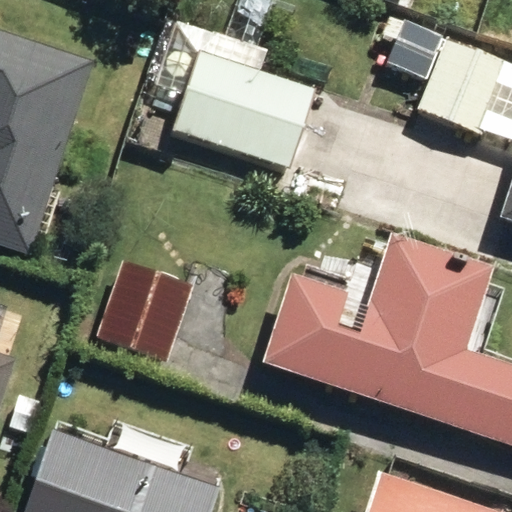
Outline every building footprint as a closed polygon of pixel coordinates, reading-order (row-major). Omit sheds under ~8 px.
[(245,0),(232,43),(260,53),(276,9),(252,0),(245,0)] [(511,72),(396,27),(388,44),(403,49),(394,73),(436,90),(425,121),(484,144),(511,72)] [(0,252),(37,265),(100,77),(0,43),(0,252)] [(180,140),(295,178),(321,100),(205,61),(180,140)] [(275,377),(511,455),(511,375),(477,364),(504,283),(403,249),(370,350),(347,343),(358,309),(303,290),(275,377)] [(102,346),(170,371),(198,294),(129,269),(102,346)] [(0,438),(23,371),(0,363),(0,438)] [(13,435),(34,442),(45,410),(25,404),(13,435)] [(38,511),(223,511),(227,502),(62,446),(38,511)] [(383,511),(463,511),(392,488),(383,511)]
